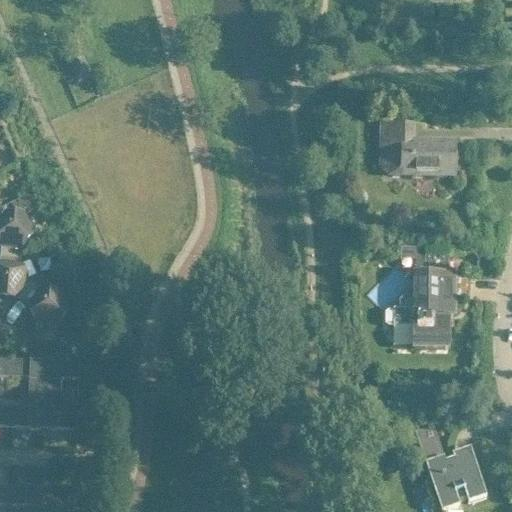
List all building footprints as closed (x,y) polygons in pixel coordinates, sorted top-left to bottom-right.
[(75,81),(90,74),(82,56),(67,63),(75,81)] [(414,146),(414,141),(403,141),(403,130),(380,130),(380,170),(391,170),(391,180),(455,180),(454,145),(414,146)] [(24,218),(4,216),(0,221),(0,248),(1,250),(0,258),(0,264),(19,266),(21,252),(32,236),(24,218)] [(53,246),(43,250),(46,257),(54,259),(58,257),(53,246)] [(448,261),(424,260),(424,272),(448,273),(448,261)] [(28,284),(19,266),(0,264),(0,299),(16,301),(28,309),(39,292),(28,284)] [(389,313),(385,315),(385,326),(388,329),(393,329),(413,330),(413,352),(447,352),(448,332),(448,319),(453,319),(453,301),(453,282),(453,279),(424,278),(424,289),(416,289),(399,305),(399,311),(393,311),(393,313),(389,313)] [(59,294),(39,292),(28,309),(36,327),(34,343),(54,344),(56,329),(67,312),(59,294)] [(0,380),(12,381),(12,363),(0,363),(0,380)] [(44,398),(45,365),(12,363),(12,381),(29,382),(28,398),(44,398)] [(79,366),(45,365),(44,398),(60,399),(61,383),(78,383),(79,366)] [(43,432),(44,398),(28,398),(28,412),(13,411),(12,431),(43,432)] [(77,433),(77,416),(60,415),(60,399),(44,398),(43,432),(77,433)] [(0,410),(0,430),(8,431),(9,411),(0,410)] [(424,463),(443,456),(435,429),(416,436),(424,463)] [(486,500),(478,476),(469,452),(453,458),(454,461),(446,464),(444,460),(425,466),(440,511),(449,511),(459,509),(458,504),(467,501),(468,506),(486,500)] [(41,511),(41,510),(42,490),(10,489),(9,509),(24,510),(24,511),(41,511)]
